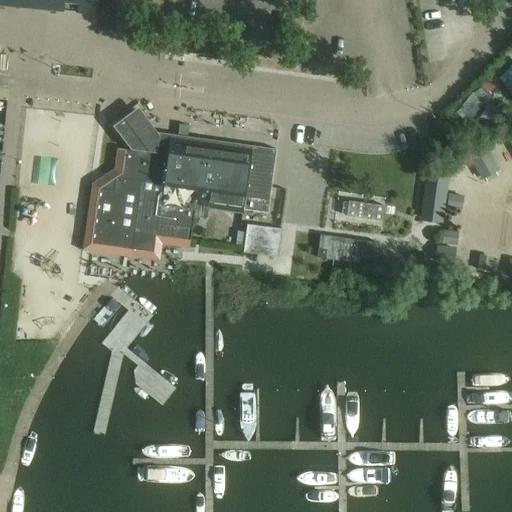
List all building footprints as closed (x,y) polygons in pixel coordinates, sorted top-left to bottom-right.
[(0,0),(0,5),(82,13),(82,2),(82,0),(0,0)] [(155,235),(189,240),(194,205),(241,212),(242,209),(266,212),(275,149),(238,144),(228,130),(213,140),(213,145),(157,137),(136,110),(115,127),(131,147),(130,151),(123,150),(120,178),(114,177),(112,191),(97,188),(89,243),(131,249),(134,232),(155,235)] [(440,221),(446,181),(427,178),(421,218),(440,221)] [(45,200),(53,188),(43,182),(35,194),(45,200)] [(36,226),(52,232),(58,214),(43,208),(36,226)] [(276,257),(280,229),(246,224),(242,252),(276,257)] [(374,266),(378,243),(319,235),(316,258),(374,266)] [(296,263),(299,239),(281,237),(280,245),(282,245),(280,261),(296,263)]
